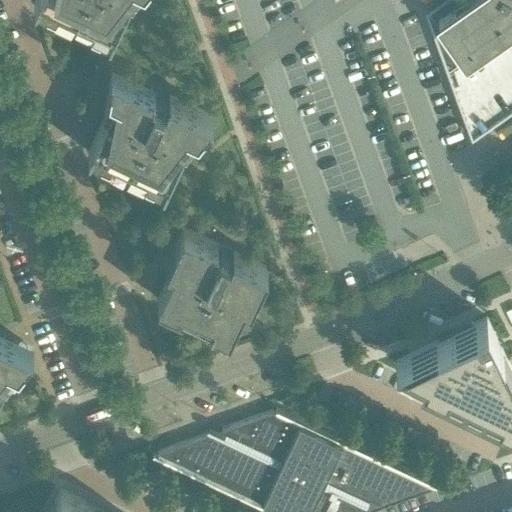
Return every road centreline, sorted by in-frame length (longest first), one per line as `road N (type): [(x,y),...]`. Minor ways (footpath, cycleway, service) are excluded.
road 1 (residential): [(154,397),(11,0)]
road 2 (residential): [(154,397),(509,251)]
road 3 (residential): [(0,152),(96,417)]
road 4 (residential): [(156,511),(69,471),(52,433)]
